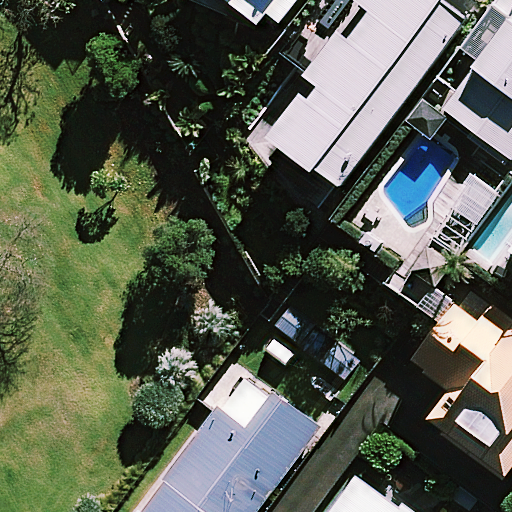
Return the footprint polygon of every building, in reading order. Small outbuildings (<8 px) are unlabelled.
[(279,16),(291,26),(311,0),(233,0),(269,28),(279,16)] [(469,0),(381,0),(277,149),(360,206),(485,27),(467,14),(475,4),(469,0)] [(511,0),(510,0),(504,8),(511,13),(511,35),(454,111),(511,155),(511,0)] [(451,437),(511,482),(511,314),(504,308),(491,326),(466,307),(422,366),(461,395),(442,421),(455,431),(451,437)] [(269,511),(333,428),(288,394),(260,431),(231,409),(176,482),(182,486),(162,511),(269,511)] [(413,511),(367,477),(341,511),(413,511)]
